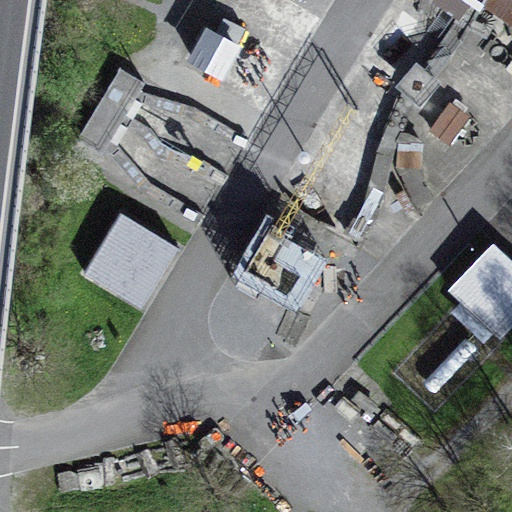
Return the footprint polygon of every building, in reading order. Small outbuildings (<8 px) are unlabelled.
[(443,0),(476,25),(496,0),(443,0)] [(236,47),(207,31),(191,61),(220,76),(236,47)] [(146,84),(120,69),(77,139),(102,155),(146,84)] [(177,247),(121,213),(84,274),(140,308),(177,247)] [(294,235),(273,224),(246,272),(274,288),(294,235)] [(511,325),(511,261),(493,243),(449,289),(500,338),(511,325)]
